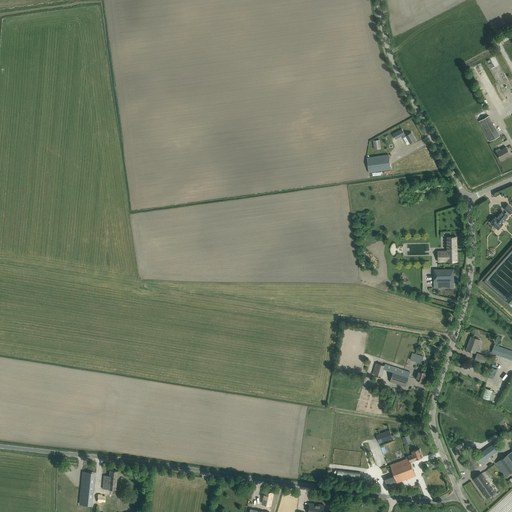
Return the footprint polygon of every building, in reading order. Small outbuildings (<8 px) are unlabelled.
[(511,60),(511,35),(501,41),(511,60)] [(490,76),(485,79),(488,84),(493,81),(490,76)] [(489,116),(479,121),(486,135),(490,141),(500,136),(496,129),(489,116)] [(396,139),(405,134),(402,129),(393,134),(396,139)] [(416,140),(411,132),(403,137),(407,145),(416,140)] [(378,139),(372,142),(375,147),(381,143),(378,139)] [(499,148),(496,150),(497,152),(496,152),(501,160),(510,154),(506,147),(500,150),(499,148)] [(388,154),(367,157),(369,172),(390,169),(388,154)] [(496,218),(496,217),(494,219),(494,218),(490,222),(494,226),(495,225),(499,229),(503,224),(502,223),(508,216),(507,215),(509,213),(510,214),(511,211),(511,207),(508,204),(504,208),(507,211),(505,213),(502,211),(496,218)] [(457,261),(456,236),(447,237),(447,251),(438,251),(438,262),(448,261),(457,261)] [(454,287),(454,269),(433,269),(434,288),(454,287)] [(469,344),(467,350),(470,351),(470,352),(471,352),(471,351),(475,353),(476,350),(478,350),(479,350),(480,349),(480,348),(480,347),(479,346),(478,345),(480,339),(471,336),(468,344),(469,344)] [(511,360),(511,350),(494,345),(491,353),(511,360)] [(410,359),(421,363),(423,356),(412,353),(410,359)] [(487,356),(477,353),(475,359),(484,363),(487,356)] [(410,372),(395,367),(385,364),(384,365),(376,363),(373,373),(381,376),(383,369),(393,372),(390,381),(405,386),(410,372)] [(419,370),(416,379),(423,381),(426,373),(419,370)] [(489,386),(486,396),(497,399),(500,386),(497,385),(496,388),(489,386)] [(389,430),(376,435),(379,443),(389,439),(392,438),(389,430)] [(496,441),(477,455),(482,462),(501,448),(496,441)] [(471,447),(462,451),(470,471),(480,466),(471,447)] [(423,457),(420,448),(412,451),(413,454),(406,457),(406,458),(381,468),(387,485),(396,481),(397,483),(397,482),(415,476),(416,476),(410,461),(423,457)] [(506,475),(511,470),(511,450),(496,463),(506,475)] [(116,490),(118,471),(110,470),(109,476),(104,475),(102,488),(116,490)] [(344,470),(343,478),(360,480),(360,472),(344,470)] [(482,473),(474,479),(487,498),(495,492),(482,473)] [(83,481),(82,499),(86,499),(86,502),(92,502),(93,492),(93,491),(94,477),(88,476),(88,481),(83,481)] [(271,505),(273,492),(265,490),(262,503),(271,505)] [(323,511),(324,505),(324,506),(314,505),(314,504),(310,503),(308,511),(323,511)]
